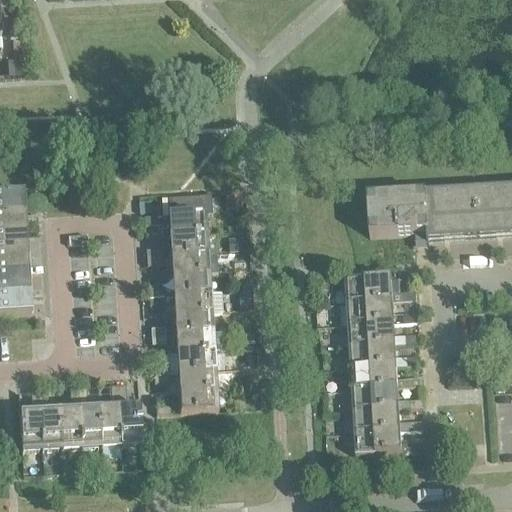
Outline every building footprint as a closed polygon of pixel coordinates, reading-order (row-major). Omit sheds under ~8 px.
[(18,45),(10,46),(11,63),(19,62),(18,45)] [(19,62),(11,63),(12,79),(20,79),(19,62)] [(0,199),(0,220),(22,219),(21,200),(22,200),(22,199),(0,199)] [(211,200),(171,202),(172,220),(205,218),(212,218),(211,200)] [(426,242),(449,240),(511,236),(511,200),(426,206),(425,200),(371,203),(373,241),(426,238),(426,242)] [(149,204),(138,205),(138,217),(150,216),(149,204)] [(167,241),(206,239),(206,238),(204,238),(203,220),(205,220),(205,218),(172,220),(166,221),(166,222),(168,222),(169,241),(167,241)] [(0,220),(0,240),(24,239),(22,219),(0,220)] [(143,222),(143,231),(158,230),(157,221),(143,222)] [(0,240),(0,260),(25,259),(24,239),(0,240)] [(169,260),(169,261),(207,259),(207,258),(205,258),(204,240),(206,240),(206,239),(167,241),(168,242),(169,242),(171,260),(169,260)] [(246,241),(227,242),(228,256),(247,254),(246,241)] [(145,254),(145,262),(160,261),(159,253),(145,254)] [(0,260),(0,280),(26,279),(25,259),(0,260)] [(170,280),(208,278),(208,277),(206,278),(205,259),(207,259),(169,261),(169,262),(171,261),(172,280),(170,280)] [(160,261),(145,262),(146,271),(160,270),(160,261)] [(171,299),(171,300),(210,298),(210,297),(208,297),(206,279),(208,279),(208,278),(170,280),(170,281),(172,281),(173,299),(171,299)] [(328,278),(317,278),(318,288),(329,288),(328,278)] [(0,280),(0,300),(27,299),(26,279),(0,280)] [(250,282),(241,283),(242,295),(251,294),(250,282)] [(346,309),(392,306),(390,306),(389,286),(391,286),(391,284),(345,287),(345,288),(346,288),(348,308),(346,309)] [(147,293),(148,301),(162,301),(161,292),(147,293)] [(401,297),(402,306),(416,306),(415,297),(401,297)] [(172,319),(172,320),(211,317),(209,317),(208,298),(210,298),(171,300),(171,301),(173,301),(174,319),(172,319)] [(27,299),(0,300),(0,320),(29,319),(29,318),(28,318),(27,299)] [(162,301),(148,301),(148,310),(163,309),(162,301)] [(347,330),(347,331),(393,328),(393,327),(392,328),(390,307),(392,307),(392,306),(346,309),(346,310),(348,310),(349,330),(347,330)] [(174,338),(174,339),(212,337),(212,336),(210,336),(209,318),(211,318),(211,317),(172,320),(174,320),(175,338),(174,338)] [(403,319),(403,328),(417,327),(416,318),(403,319)] [(349,352),(395,350),(395,349),(393,349),(392,329),(393,329),(393,328),(347,331),(349,331),(350,352),(349,352)] [(150,332),(150,341),(164,340),(164,332),(150,332)] [(254,336),(241,336),(242,348),(254,348),(254,336)] [(175,358),(175,359),(213,356),(211,356),(210,338),(212,337),(174,339),(174,340),(176,340),(177,358),(175,358)] [(164,340),(150,341),(151,349),(165,348),(164,340)] [(404,341),(405,350),(418,349),(418,340),(404,341)] [(350,373),(350,374),(396,371),(394,371),(393,350),(395,350),(349,352),(349,353),(350,353),(352,373),(350,373)] [(176,378),(215,376),(214,375),(213,375),(211,357),(213,357),(213,356),(175,359),(177,359),(178,378),(176,378)] [(405,362),(406,371),(420,370),(419,361),(405,362)] [(152,372),(153,380),(167,379),(166,371),(152,372)] [(351,395),(397,393),(397,392),(396,392),(394,372),(396,372),(396,371),(350,374),(350,375),(352,374),(353,395),(351,395)] [(177,397),(177,398),(216,395),(214,395),(213,377),(215,376),(176,378),(176,379),(178,379),(179,397),(177,397)] [(167,379),(153,380),(153,388),(167,387),(167,379)] [(407,384),(407,393),(421,392),(420,383),(407,384)] [(117,404),(116,390),(108,391),(109,405),(117,404)] [(124,390),(116,390),(117,404),(125,404),(124,390)] [(85,392),(77,393),(78,407),(86,406),(85,392)] [(78,407),(77,393),(69,393),(70,407),(78,407)] [(260,393),(251,393),(252,401),(260,401),(260,393)] [(352,416),(352,417),(399,414),(397,414),(396,393),(397,393),(351,395),(351,396),(353,396),(354,416),(352,416)] [(39,409),(38,395),(30,396),(30,410),(39,409)] [(46,395),(38,395),(39,409),(47,409),(46,395)] [(216,395),(177,398),(179,398),(180,417),(179,417),(179,419),(217,416),(217,415),(215,415),(214,396),(216,396),(216,395)] [(408,405),(408,414),(422,414),(422,404),(408,405)] [(169,419),(169,411),(155,412),(155,420),(169,419)] [(118,414),(117,414),(120,452),(120,450),(139,449),(139,451),(140,451),(138,412),(137,412),(137,414),(118,415),(118,414)] [(98,415),(100,453),(101,453),(101,451),(119,450),(119,452),(120,452),(117,414),(117,416),(99,417),(98,415)] [(354,438),(354,439),(400,436),(400,435),(398,435),(397,415),(399,415),(399,414),(352,417),(353,418),(354,418),(355,438),(354,438)] [(79,416),(78,416),(81,455),(81,454),(81,453),(99,451),(100,453),(98,415),(97,415),(97,417),(79,418),(79,416)] [(59,417),(61,456),(62,456),(62,454),(80,453),(80,455),(81,455),(78,416),(78,418),(59,419),(59,417)] [(40,418),(39,418),(42,457),(42,455),(60,454),(60,456),(61,456),(59,417),(58,417),(58,419),(40,420),(40,418)] [(42,457),(39,418),(39,420),(20,421),(20,420),(19,420),(21,458),(22,458),(22,456),(41,455),(41,457),(42,457)] [(409,427),(410,436),(423,435),(423,426),(409,427)] [(400,436),(354,439),(356,439),(357,460),(355,460),(355,461),(401,459),(401,457),(399,457),(398,437),(400,436)] [(410,449),(411,458),(425,457),(424,448),(410,449)]
